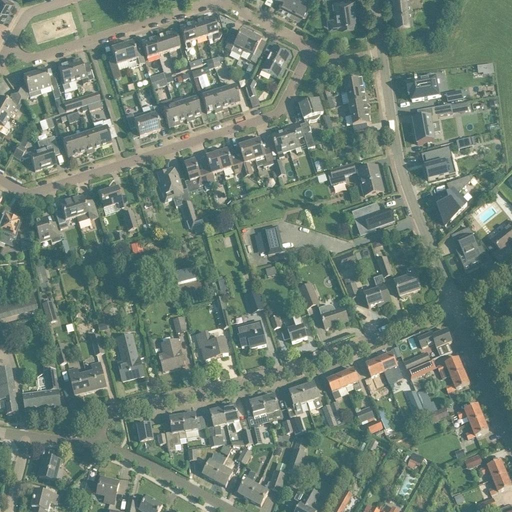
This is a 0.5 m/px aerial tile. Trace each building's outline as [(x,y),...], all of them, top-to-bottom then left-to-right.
[(0,0),(0,8),(8,13),(13,3),(8,0),(0,0)] [(272,0),(279,4),(277,8),(298,19),(306,3),(300,0),(272,0)] [(335,18),(326,19),(328,29),(336,28),(355,25),(353,11),(355,10),(353,0),(351,0),(333,3),(335,18)] [(388,0),(390,8),(391,25),(412,22),(410,6),(409,0),(388,0)] [(212,18),(201,22),(207,39),(212,37),(214,42),(219,40),(221,37),(219,28),(216,29),(212,18)] [(201,22),(190,25),(196,42),(207,39),(201,22)] [(196,42),(190,25),(179,29),(182,39),(187,53),(193,51),(190,44),(196,42)] [(170,35),(163,37),(168,53),(180,50),(177,40),(174,31),(170,32),(170,35)] [(225,51),(240,58),(243,52),(251,37),(241,32),(238,37),(231,33),(225,44),(227,45),(226,47),(225,51)] [(243,52),(240,58),(255,66),(257,63),(261,54),(256,51),(262,40),(252,35),(251,37),(243,52)] [(163,37),(152,40),(158,57),(168,53),(163,37)] [(158,57),(152,40),(141,44),(146,60),(158,57)] [(132,44),(121,48),(126,64),(137,61),(139,67),(145,65),(141,52),(135,54),(132,44)] [(126,64),(121,48),(111,51),(114,61),(108,63),(112,75),(119,74),(116,67),(126,64)] [(261,72),(276,79),(283,66),(284,67),(289,57),(273,48),(261,72)] [(80,61),(69,64),(75,83),(81,81),(83,86),(89,84),(86,74),(84,75),(80,61)] [(189,65),(190,70),(202,67),(201,61),(189,65)] [(75,83),(69,64),(58,68),(62,82),(61,82),(64,92),(70,90),(68,85),(75,83)] [(249,66),(246,72),(248,73),(253,75),(255,70),(256,69),(249,66)] [(205,75),(204,71),(203,70),(192,74),(194,80),(206,76),(205,75)] [(39,92),(51,88),(46,72),(34,75),(39,92)] [(20,89),(15,93),(23,103),(28,100),(27,99),(29,99),(30,100),(41,97),(39,92),(34,75),(31,76),(30,75),(25,77),(25,78),(23,79),(27,90),(22,91),(20,89)] [(149,79),(151,85),(165,81),(164,77),(163,75),(149,79)] [(423,102),(430,101),(430,100),(440,98),(436,80),(434,80),(434,77),(425,78),(425,82),(409,85),(410,87),(407,87),(409,96),(411,96),(413,104),(423,102)] [(345,83),(339,83),(341,95),(347,94),(364,91),(362,80),(347,82),(345,83)] [(165,81),(151,85),(153,91),(167,87),(166,85),(165,81)] [(245,89),(246,90),(249,100),(256,98),(253,90),(256,85),(249,82),(245,89)] [(326,82),(322,83),(327,100),(332,99),(326,82)] [(57,88),(51,90),(55,102),(61,100),(57,88)] [(219,114),(212,95),(210,88),(204,90),(206,96),(201,98),(207,115),(214,112),(215,115),(219,114)] [(234,88),(223,91),(228,108),(240,104),(237,94),(234,88)] [(223,91),(212,95),(219,114),(223,112),(222,110),(228,108),(223,91)] [(347,94),(349,105),(368,102),(368,98),(365,98),(364,91),(347,94)] [(27,109),(23,103),(15,93),(10,97),(18,107),(20,105),(24,111),(27,109)] [(461,93),(446,95),(448,103),(463,101),(461,93)] [(88,98),(80,100),(83,108),(87,107),(94,105),(98,103),(100,103),(97,95),(88,98)] [(0,100),(0,113),(9,119),(15,109),(0,100)] [(66,114),(76,110),(83,108),(80,100),(63,105),(66,114)] [(196,100),(184,104),(190,123),(195,121),(194,119),(201,117),(198,107),(196,100)] [(305,125),(300,127),(308,151),(315,148),(311,135),(312,135),(309,126),(310,122),(311,123),(313,123),(314,123),(315,122),(317,122),(318,121),(319,120),(320,118),(321,117),(321,116),(324,115),(319,102),(318,102),(317,101),(312,102),(312,103),(311,104),(310,105),(311,107),(308,108),(308,105),(300,108),(303,118),(305,117),(304,122),(305,125)] [(349,105),(351,116),(368,113),(367,106),(369,106),(368,102),(349,105)] [(89,113),(102,109),(100,103),(98,103),(94,105),(87,107),(88,111),(89,113)] [(184,104),(174,107),(179,124),(186,121),(187,124),(190,123),(184,104)] [(162,111),(169,130),(180,126),(179,124),(174,107),(162,111)] [(433,119),(413,122),(418,147),(435,144),(432,126),(439,125),(438,119),(453,116),(451,107),(432,111),(433,119)] [(143,115),(144,119),(150,136),(160,132),(157,123),(163,121),(158,108),(152,110),(153,112),(143,115)] [(0,134),(5,137),(6,138),(9,132),(8,131),(10,129),(9,125),(7,124),(9,119),(0,113),(0,134)] [(368,113),(351,116),(354,134),(368,132),(367,126),(370,125),(368,113)] [(67,118),(68,122),(69,126),(80,122),(77,115),(67,118)] [(144,119),(143,115),(133,118),(132,116),(126,118),(130,131),(136,129),(139,139),(150,136),(144,119)] [(324,118),(328,130),(333,129),(329,116),(324,118)] [(45,122),(48,131),(54,129),(51,120),(45,122)] [(112,145),(110,141),(107,130),(112,128),(110,122),(103,124),(103,123),(93,126),(95,133),(101,149),(112,145)] [(289,132),(283,134),(289,152),(295,150),(297,155),(302,153),(301,149),(298,140),(304,138),(303,136),(300,126),(288,130),(289,132)] [(95,133),(84,136),(91,155),(95,154),(94,151),(101,149),(95,133)] [(289,152),(283,134),(272,138),(275,147),(278,156),(279,160),(284,158),(283,154),(289,152)] [(84,136),(74,140),(79,156),(86,154),(87,156),(91,155),(84,136)] [(37,144),(39,152),(40,152),(46,170),(56,166),(52,152),(57,150),(54,140),(54,138),(47,140),(37,144)] [(264,170),(274,166),(274,165),(274,164),(272,160),(269,150),(264,152),(260,139),(249,142),(250,145),(255,162),(256,162),(258,169),(263,167),(264,170)] [(471,139),(457,143),(459,151),(473,147),(471,139)] [(79,156),(74,140),(62,143),(69,162),(73,161),(72,158),(79,156)] [(249,164),(255,162),(250,145),(239,148),(243,159),(237,161),(241,174),(243,180),(253,177),(251,170),(249,164)] [(346,148),(348,155),(354,153),(352,146),(346,148)] [(40,152),(39,152),(29,155),(25,153),(19,148),(18,150),(13,158),(20,162),(21,160),(24,161),(30,159),(35,173),(46,170),(40,152)] [(450,150),(425,156),(429,168),(426,169),(429,183),(449,177),(445,161),(452,160),(450,150)] [(235,176),(241,174),(237,161),(231,163),(228,152),(218,155),(223,173),(233,169),(235,176)] [(213,176),(223,173),(218,155),(207,159),(210,169),(205,171),(209,184),(215,182),(213,176)] [(198,188),(209,184),(205,171),(199,173),(195,159),(184,163),(188,175),(190,183),(196,181),(198,188)] [(277,174),(278,179),(281,188),(284,187),(281,178),(286,177),(281,162),(274,165),(274,166),(277,174)] [(345,178),(355,175),(353,168),(328,174),(332,187),(346,183),(345,178)] [(377,168),(358,173),(365,198),(383,193),(377,168)] [(176,208),(183,206),(191,203),(187,190),(182,192),(178,181),(177,181),(177,179),(178,179),(175,170),(159,175),(162,186),(160,187),(165,204),(174,201),(176,208)] [(470,178),(450,185),(453,193),(450,194),(447,195),(448,198),(443,200),(443,201),(442,203),(439,204),(441,208),(439,209),(440,211),(438,212),(440,218),(442,217),(446,227),(467,207),(462,202),(462,201),(458,196),(472,183),(470,178)] [(347,184),(336,187),(337,193),(348,191),(347,184)] [(101,203),(103,211),(117,206),(118,211),(124,209),(120,199),(117,189),(107,193),(106,191),(98,194),(101,203)] [(82,199),(71,202),(76,219),(78,225),(89,221),(89,222),(98,219),(92,202),(84,205),(82,199)] [(76,219),(71,202),(59,206),(62,212),(55,215),(60,231),(68,229),(68,228),(69,221),(76,219)] [(191,203),(183,206),(188,222),(187,223),(189,231),(191,230),(204,226),(202,219),(197,220),(191,203)] [(377,204),(353,213),(358,227),(367,224),(369,231),(372,230),(394,222),(390,209),(380,213),(377,204)] [(122,216),(128,233),(137,230),(132,213),(122,216)] [(0,228),(0,243),(5,245),(8,238),(15,240),(21,223),(4,217),(0,228)] [(38,240),(40,245),(50,241),(51,246),(61,243),(59,237),(56,227),(49,229),(46,219),(33,223),(37,235),(35,236),(37,240),(38,240)] [(511,225),(492,242),(502,254),(511,246),(511,225)] [(262,231),(268,257),(284,254),(278,227),(262,231)] [(456,252),(459,259),(464,256),(469,266),(478,262),(481,268),(490,264),(483,248),(478,250),(471,237),(474,236),(469,229),(460,234),(463,240),(458,243),(461,250),(456,252)] [(20,237),(21,253),(30,252),(29,236),(20,237)] [(373,245),(375,250),(383,248),(381,242),(373,245)] [(131,246),(134,256),(143,253),(141,244),(131,246)] [(338,272),(345,270),(345,268),(340,257),(333,261),(338,272)] [(378,262),(384,279),(392,276),(387,259),(378,262)] [(85,269),(87,275),(97,272),(95,266),(85,269)] [(113,269),(115,278),(122,277),(119,267),(113,269)] [(35,270),(40,285),(44,284),(39,269),(35,270)] [(176,273),(179,286),(197,282),(194,269),(176,273)] [(413,270),(406,272),(408,279),(395,284),(400,299),(400,298),(402,300),(406,299),(407,296),(420,292),(413,270)] [(375,281),(374,281),(378,291),(372,293),(364,296),(369,310),(383,305),(384,307),(391,304),(384,284),(382,278),(375,281)] [(345,282),(351,301),(360,298),(353,279),(345,282)] [(221,293),(225,291),(227,291),(225,280),(218,282),(221,293)] [(299,291),(307,311),(320,306),(311,285),(299,291)] [(0,316),(36,307),(32,292),(0,300),(0,316)] [(264,312),(258,294),(246,298),(253,316),(264,312)] [(219,312),(224,331),(230,329),(225,310),(222,300),(216,301),(219,312)] [(43,306),(48,326),(58,323),(52,303),(43,306)] [(321,317),(322,321),(325,330),(348,323),(345,313),(344,310),(334,313),(334,311),(332,309),(330,309),(329,309),(327,309),(319,312),(321,317)] [(270,319),(274,331),(281,328),(277,317),(270,319)] [(296,329),(282,334),(284,342),(290,340),(292,345),(307,340),(303,327),(300,318),(293,320),(296,329)] [(175,322),(178,335),(186,333),(183,320),(175,322)] [(260,324),(248,327),(237,330),(242,350),(250,348),(251,351),(266,347),(260,324)] [(97,327),(99,333),(107,331),(105,325),(97,327)] [(447,332),(433,338),(432,335),(418,341),(422,350),(434,345),(437,351),(452,344),(447,332)] [(198,338),(200,347),(201,347),(205,363),(229,357),(225,341),(210,345),(207,335),(198,337),(198,338)] [(91,339),(96,357),(105,355),(100,337),(91,339)] [(124,364),(119,365),(120,373),(123,383),(144,378),(142,368),(140,360),(138,361),(132,337),(118,341),(124,364)] [(161,360),(159,361),(160,364),(161,363),(164,373),(184,368),(178,342),(162,346),(165,356),(160,357),(161,360)] [(55,348),(60,366),(69,364),(64,346),(55,348)] [(392,355),(379,361),(390,387),(402,381),(397,368),(398,368),(396,364),(392,355)] [(426,356),(405,365),(408,372),(424,365),(429,363),(426,356)] [(442,382),(451,378),(464,373),(458,360),(445,365),(437,369),(439,374),(442,382)] [(390,387),(379,361),(366,366),(371,379),(375,387),(380,385),(389,387),(390,387)] [(94,375),(86,377),(91,394),(107,390),(102,373),(100,364),(92,366),(94,375)] [(424,365),(408,372),(412,381),(416,379),(427,374),(424,365)] [(11,369),(0,371),(0,410),(6,410),(7,417),(19,415),(11,369)] [(91,394),(86,377),(79,378),(77,370),(69,372),(71,380),(71,381),(73,388),(75,398),(91,394)] [(354,371),(340,377),(346,389),(353,386),(356,393),(362,390),(359,384),(354,371)] [(24,405),(26,414),(61,410),(59,393),(61,392),(60,382),(60,380),(57,381),(56,372),(44,373),(47,393),(23,397),(24,405)] [(464,373),(451,378),(454,385),(445,389),(448,394),(456,391),(456,392),(469,386),(464,373)] [(346,389),(340,377),(327,383),(332,395),(335,401),(341,399),(338,392),(346,389)] [(314,385),(302,389),(307,404),(313,402),(316,410),(318,411),(323,408),(319,400),(317,395),(314,385)] [(307,404),(302,389),(290,393),(293,403),(294,408),(297,418),(304,416),(301,406),(307,404)] [(425,391),(417,395),(425,413),(436,409),(433,402),(430,403),(425,391)] [(416,394),(408,397),(412,407),(413,408),(421,405),(420,404),(416,395),(416,394)] [(275,397),(262,401),(266,416),(274,414),(275,419),(282,417),(280,412),(279,412),(278,407),(275,397)] [(266,416),(262,401),(250,404),(254,419),(256,428),(261,428),(261,427),(262,426),(261,417),(266,416)] [(336,422),(343,420),(338,405),(331,407),(336,422)] [(466,417),(470,425),(483,419),(477,406),(464,412),(457,415),(459,420),(466,417)] [(236,407),(223,410),(227,426),(233,424),(236,433),(243,431),(239,423),(236,407)] [(328,425),(336,423),(330,407),(323,410),(328,425)] [(445,409),(428,416),(431,424),(448,417),(445,409)] [(227,426),(223,410),(211,413),(214,429),(215,437),(221,436),(220,428),(227,426)] [(356,415),(360,425),(374,419),(370,410),(356,415)] [(378,414),(386,432),(392,429),(388,418),(387,418),(384,411),(378,414)] [(196,416),(183,418),(185,434),(192,433),(198,432),(206,431),(204,419),(196,420),(196,416)] [(173,434),(166,435),(169,453),(176,452),(175,448),(181,447),(180,441),(187,440),(185,434),(183,418),(170,420),(173,434)] [(483,419),(470,425),(473,432),(466,436),(468,441),(475,438),(489,433),(483,419)] [(300,420),(291,422),(294,433),(295,436),(304,435),(300,420)] [(294,433),(291,422),(283,425),(286,436),(294,433)] [(367,428),(370,435),(383,430),(380,423),(367,428)] [(138,429),(141,445),(154,442),(151,426),(138,429)] [(259,430),(250,432),(253,448),(262,446),(259,430)] [(231,444),(232,447),(245,447),(248,446),(249,451),(254,450),(253,448),(250,432),(242,434),(244,442),(231,444)] [(216,439),(209,441),(211,449),(224,446),(222,439),(217,440),(216,439)] [(295,449),(303,453),(307,443),(298,440),(295,449)] [(228,458),(231,451),(224,447),(220,454),(228,458)] [(238,462),(245,466),(252,454),(244,450),(238,462)] [(274,456),(280,458),(282,453),(276,450),(274,456)] [(287,473),(299,477),(306,456),(294,451),(287,473)] [(463,451),(455,454),(457,460),(466,457),(463,451)] [(203,477),(214,483),(221,469),(216,466),(219,458),(218,458),(219,457),(214,455),(212,461),(208,468),(203,477)] [(416,466),(420,468),(424,460),(420,458),(413,455),(408,468),(414,471),(416,466)] [(479,456),(470,460),(474,469),(483,465),(479,456)] [(58,489),(58,490),(59,490),(60,487),(56,483),(61,464),(44,460),(40,479),(44,481),(43,486),(58,489)] [(490,473),(493,481),(506,476),(501,462),(487,468),(488,468),(480,471),(483,476),(490,473)] [(221,469),(214,483),(226,489),(230,480),(234,473),(238,468),(233,464),(227,472),(221,469)] [(95,481),(99,471),(92,469),(89,479),(95,481)] [(250,502),(261,508),(269,493),(271,491),(280,494),(285,477),(275,473),(271,485),(269,484),(264,492),(257,488),(250,502)] [(238,496),(250,502),(257,488),(252,485),(256,476),(250,474),(247,480),(238,496)] [(506,476),(493,481),(496,489),(489,492),(491,497),(498,494),(498,495),(511,489),(506,476)] [(101,485),(94,484),(92,494),(98,496),(106,498),(105,503),(114,505),(119,485),(102,480),(101,485)] [(88,482),(84,497),(86,497),(91,498),(92,494),(94,484),(88,482)] [(59,490),(58,490),(56,498),(36,493),(32,509),(34,510),(33,511),(49,511),(51,505),(58,507),(58,506),(59,506),(61,499),(77,503),(77,502),(85,504),(85,500),(86,497),(84,497),(78,496),(59,491),(59,490)] [(301,505),(297,511),(313,511),(312,511),(320,496),(309,490),(301,505)] [(344,497),(335,511),(343,511),(350,500),(344,497)] [(140,511),(139,511),(160,511),(163,507),(147,499),(144,505),(137,501),(137,500),(130,498),(128,508),(127,511),(134,511),(135,508),(140,511)] [(479,507),(480,511),(492,511),(497,510),(493,501),(479,507)]
